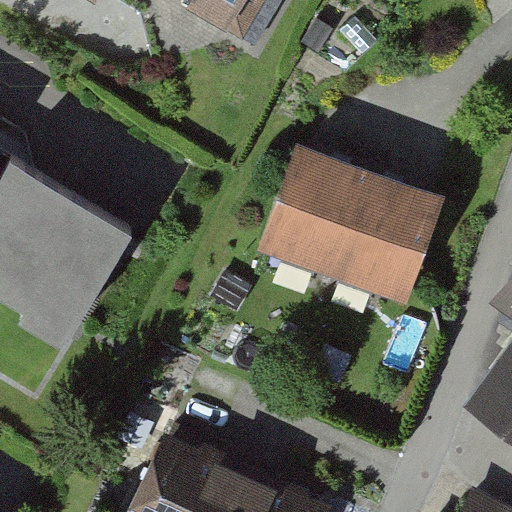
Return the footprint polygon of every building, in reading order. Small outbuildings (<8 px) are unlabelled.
[(208,0),(246,22),(258,0),(208,0)] [(440,187),(299,138),(263,242),(404,291),(440,187)] [(130,219),(0,140),(0,274),(70,317),(130,219)] [(251,283),(226,268),(211,294),(236,308),(251,283)] [(511,377),(491,403),(511,420),(511,377)] [(122,511),(224,511),(248,462),(164,423),(122,511)] [(326,511),(332,501),(248,462),(224,511),(326,511)] [(511,511),(511,508),(489,496),(480,511),(511,511)]
